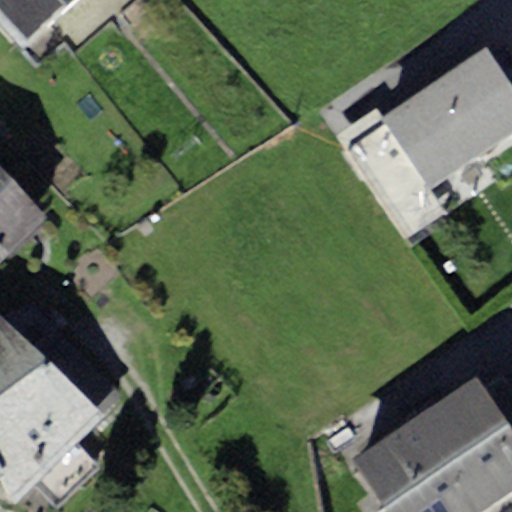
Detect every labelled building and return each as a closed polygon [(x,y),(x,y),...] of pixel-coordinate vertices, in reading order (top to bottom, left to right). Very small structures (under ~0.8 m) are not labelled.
[(0,0),(0,26),(21,50),(76,0),(0,0)] [(511,88),(488,51),(380,121),(426,190),(511,133),(511,88)] [(0,264),(46,221),(0,171),(0,264)] [(6,319),(112,419),(131,399),(36,304),(6,319)] [(0,313),(0,474),(4,482),(14,501),(112,419),(6,319),(0,313)] [(511,430),(477,379),(351,463),(384,511),(483,511),(511,493),(511,430)]
